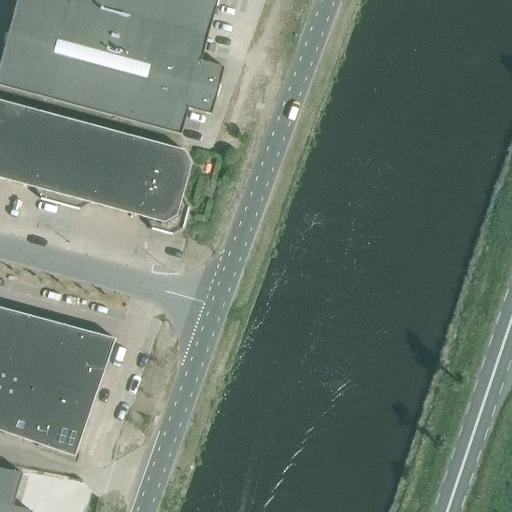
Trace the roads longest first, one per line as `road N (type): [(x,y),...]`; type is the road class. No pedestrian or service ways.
road 1 (tertiary): [(212,311),(325,0)]
road 2 (unclassified): [(212,311),(0,248)]
road 3 (tertiary): [(145,511),(212,311)]
road 4 (primary): [(449,511),(511,324)]
